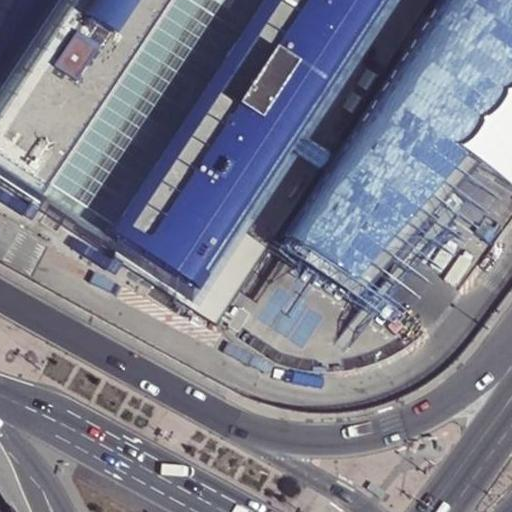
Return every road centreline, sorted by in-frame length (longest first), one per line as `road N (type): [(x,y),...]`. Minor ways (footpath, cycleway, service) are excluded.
road 1 (secondary): [(511,356),(405,429),(309,442),(234,430)]
road 2 (secondary): [(234,430),(0,295)]
road 3 (secondary): [(200,511),(150,456),(0,354)]
road 4 (secondary): [(0,401),(230,511)]
road 5 (secondary): [(509,397),(435,511)]
